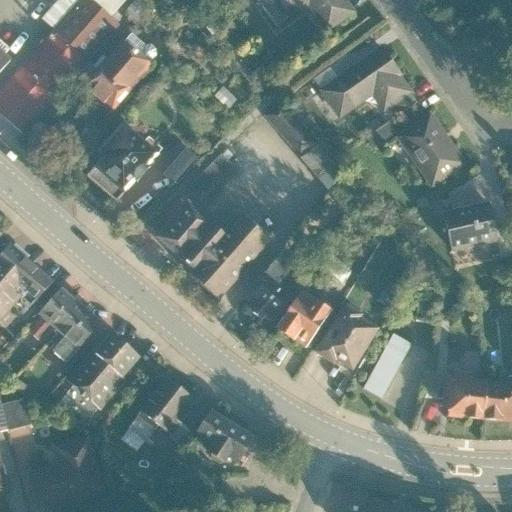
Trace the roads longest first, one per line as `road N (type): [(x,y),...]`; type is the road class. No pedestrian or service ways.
road 1 (tertiary): [(332,436),(222,366),(0,171)]
road 2 (tertiary): [(511,468),(429,463),(332,436)]
